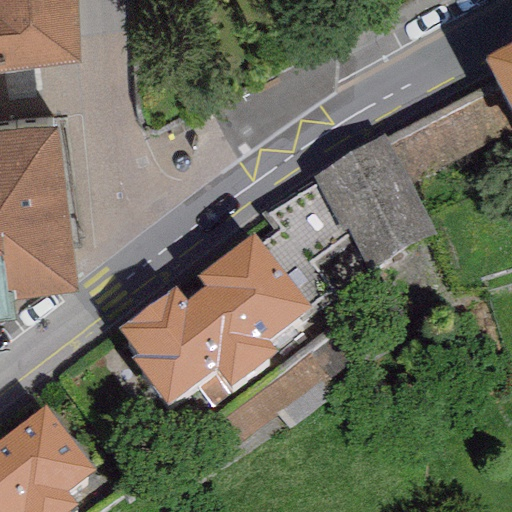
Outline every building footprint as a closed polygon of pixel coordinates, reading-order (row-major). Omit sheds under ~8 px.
[(0,0),(0,75),(81,65),(78,0),(0,0)] [(511,60),(485,74),(490,84),(511,126),(511,60)] [(409,185),(511,131),(511,126),(490,84),(384,138),(409,185)] [(57,115),(0,122),(0,313),(16,312),(14,292),(77,284),(57,115)] [(409,185),(384,138),(313,174),(317,183),(345,237),(349,234),(367,268),(434,234),(409,185)] [(310,261),(345,237),(317,183),(263,217),(275,234),(261,244),(311,311),(332,293),(310,261)] [(269,342),(311,311),(261,244),(252,232),(195,275),(204,287),(185,301),(174,286),(117,328),(137,354),(131,358),(166,405),(194,384),(214,410),(282,360),(269,342)] [(92,478),(44,414),(0,446),(0,511),(77,511),(78,511),(67,497),(92,478)]
